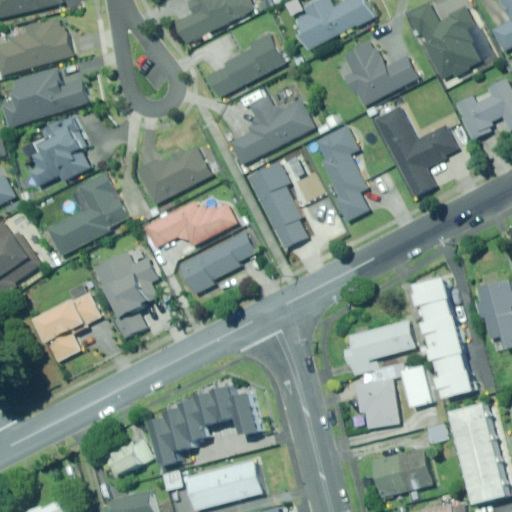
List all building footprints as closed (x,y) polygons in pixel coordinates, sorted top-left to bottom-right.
[(0,0),(0,15),(1,20),(72,5),(70,0),(0,0)] [(194,0),(192,1),(199,15),(181,24),(192,45),(259,11),(253,0),(194,0)] [(306,12),(300,0),(299,0),(289,5),(295,18),(306,12)] [(351,0),(339,6),(336,0),(323,0),(309,7),(313,15),(300,22),(307,36),(303,38),(311,53),(380,18),(371,0),(351,0)] [(511,50),(511,0),(502,0),(511,18),(511,23),(495,32),(506,53),(511,50)] [(443,21),(436,5),(413,16),(444,83),(456,77),(459,82),(495,66),(469,10),(443,21)] [(35,26),(37,36),(31,37),(30,33),(16,36),(18,43),(0,47),(0,51),(6,75),(77,57),(70,28),(66,29),(63,19),(35,26)] [(275,38),(256,47),(258,49),(230,63),(232,68),(215,77),(225,98),(289,66),(275,38)] [(379,52),(375,43),(348,57),(357,73),(350,77),(358,92),(360,91),(368,108),(424,79),(412,57),(391,68),(382,50),(379,52)] [(20,103),(7,107),(14,129),(98,103),(90,78),(68,85),(63,69),(14,84),(20,103)] [(480,104),(477,97),(458,105),(475,143),(496,133),(494,128),(497,126),(496,124),(507,119),(511,130),(511,80),(493,89),(496,96),(480,104)] [(289,111),(279,108),(273,97),(254,106),(260,118),(254,135),(235,144),(246,166),(319,130),(306,103),(289,111)] [(421,141),(406,109),(377,123),(398,167),(414,201),(439,189),(430,169),(462,154),(449,128),(421,141)] [(342,125),(337,115),(328,120),(332,130),(342,125)] [(89,147),(77,119),(49,130),(53,141),(44,145),(47,153),(38,157),(42,168),(34,171),(41,188),(64,178),(67,183),(98,171),(89,147)] [(0,158),(8,157),(3,128),(0,128),(0,158)] [(363,149),(353,128),(322,143),(330,160),(326,162),(343,198),(340,200),(351,223),(373,212),(364,193),(371,190),(354,154),(363,149)] [(143,175),(160,206),(215,175),(198,144),(143,175)] [(296,186),(285,165),(255,180),(291,250),(314,239),(304,220),(307,218),(291,188),(296,186)] [(123,190),(114,173),(74,193),(85,214),(52,232),(66,258),(117,231),(116,229),(135,219),(125,200),(118,203),(114,195),(123,190)] [(0,214),(0,215),(0,214),(0,209),(20,198),(8,177),(0,181),(0,214)] [(182,238),(193,241),(196,248),(242,224),(232,204),(207,217),(199,202),(149,228),(160,249),(182,238)] [(18,237),(8,222),(0,227),(0,302),(21,288),(19,284),(46,266),(24,233),(18,237)] [(249,231),(183,264),(200,297),(220,287),(216,279),(262,256),(249,231)] [(156,292),(146,272),(154,269),(145,252),(128,261),(122,247),(89,263),(123,331),(144,320),(135,303),(156,292)] [(449,280),(421,288),(434,336),(462,329),(449,280)] [(495,353),(511,349),(511,294),(510,284),(479,290),(482,305),(476,306),(480,320),(488,319),(495,353)] [(88,285),(32,313),(54,357),(79,345),(69,324),(100,308),(88,285)] [(360,375),(376,371),(373,360),(419,348),(412,321),(355,337),(360,355),(355,356),(360,375)] [(459,382),(451,354),(437,358),(445,386),(459,382)] [(379,383),(358,388),(364,415),(369,414),(372,431),(406,424),(396,379),(405,377),(403,366),(377,371),(379,383)] [(436,403),(427,367),(407,372),(416,409),(436,403)] [(493,424),(488,405),(457,413),(481,506),(511,498),(511,497),(497,439),(493,424)] [(249,450),(249,419),(197,418),(196,447),(223,447),(223,450),(249,450)] [(452,441),(448,424),(429,429),(433,446),(452,441)] [(144,438),(112,455),(124,478),(157,461),(144,438)] [(178,443),(159,448),(164,470),(184,465),(178,443)] [(435,487),(427,451),(378,462),(386,499),(435,487)] [(197,511),(206,511),(271,496),(263,461),(190,479),(197,511)] [(186,488),(182,472),(166,476),(170,492),(186,488)] [(154,511),(150,493),(117,502),(119,511),(154,511)] [(72,511),(68,500),(47,509),(46,506),(31,511),(72,511)] [(467,511),(466,502),(417,511),(467,511)]
